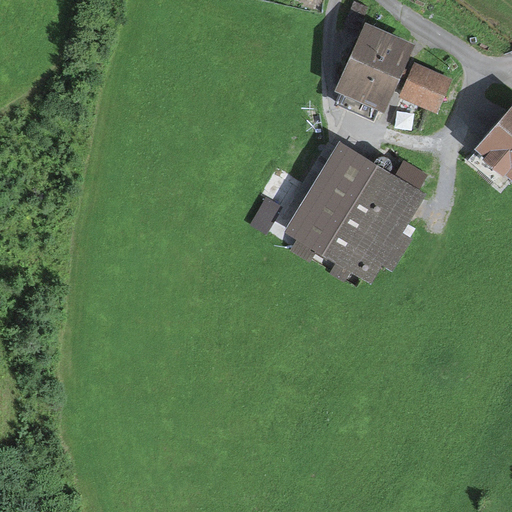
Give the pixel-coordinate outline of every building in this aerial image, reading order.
[(368,30),(341,91),(383,110),(410,49),(368,30)] [(449,81),(416,67),(403,97),(436,111),(449,81)] [(511,113),(478,155),(511,183),(511,113)] [(423,199),(339,147),(287,231),(370,283),(423,199)] [(267,197),(250,226),(267,236),(284,207),(267,197)]
